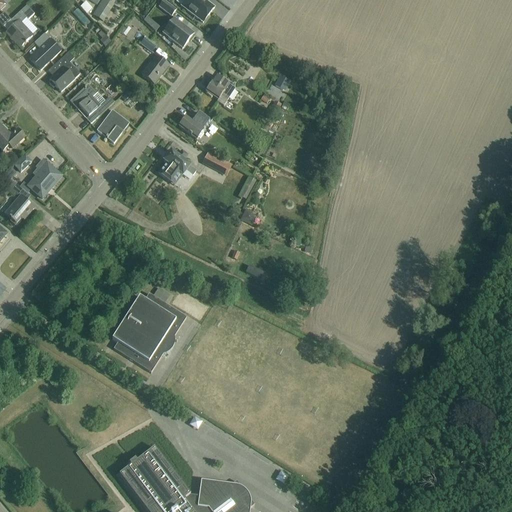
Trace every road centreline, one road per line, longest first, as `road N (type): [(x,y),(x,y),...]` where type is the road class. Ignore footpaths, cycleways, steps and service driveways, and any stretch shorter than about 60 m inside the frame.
road 1 (residential): [(111,180),(255,0)]
road 2 (residential): [(0,314),(111,180)]
road 3 (residential): [(111,180),(0,64)]
